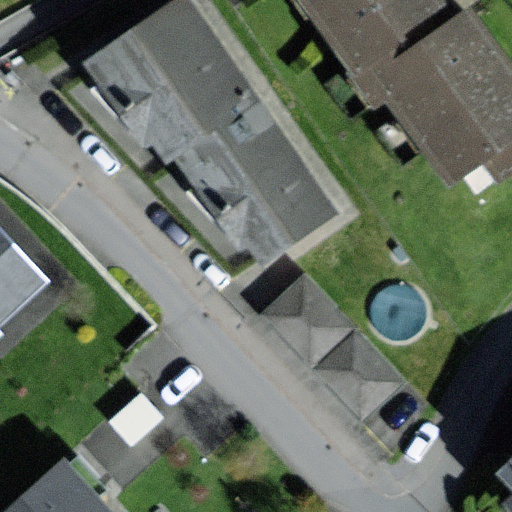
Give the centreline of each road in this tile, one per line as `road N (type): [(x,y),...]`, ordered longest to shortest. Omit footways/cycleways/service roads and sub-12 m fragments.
road 1 (residential): [(0,146),(69,193),(382,511)]
road 2 (residential): [(511,336),(396,511)]
